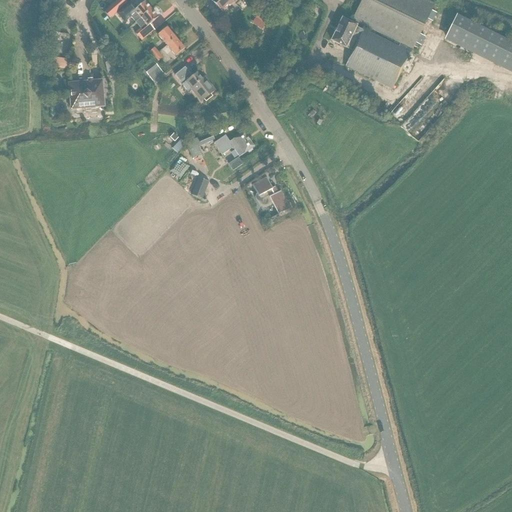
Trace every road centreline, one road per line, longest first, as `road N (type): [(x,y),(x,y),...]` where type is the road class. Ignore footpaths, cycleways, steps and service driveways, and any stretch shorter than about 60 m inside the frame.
road 1 (tertiary): [(393,464),(320,206),(258,103),(179,0)]
road 2 (unclassified): [(393,464),(359,466),(0,317)]
road 3 (unknown): [(258,103),(318,39),(330,15),(322,0)]
